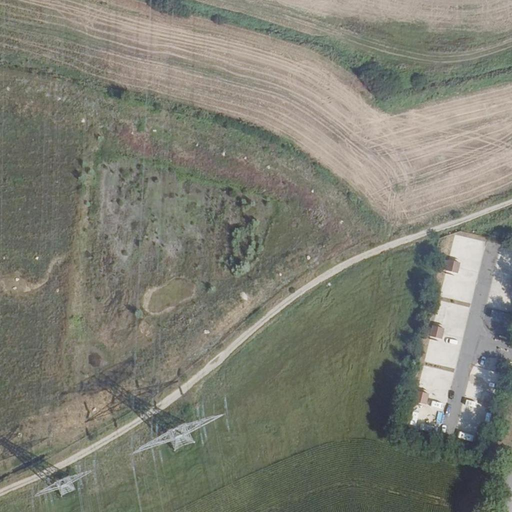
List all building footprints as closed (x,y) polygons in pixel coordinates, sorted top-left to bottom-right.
[(511,265),(511,264),(511,249),(500,246),(496,261),(511,265)] [(448,259),(445,271),(457,274),(460,263),(448,259)] [(466,263),(465,269),(476,272),(478,266),(466,263)] [(449,303),(448,308),(463,312),(464,307),(449,303)] [(492,310),(489,319),(506,324),(509,315),(492,310)] [(429,336),(441,339),(444,328),(432,325),(429,336)] [(439,362),(443,347),(428,343),(425,359),(439,362)] [(426,404),(428,393),(416,391),(415,403),(426,404)] [(491,409),(495,398),(485,395),(482,406),(491,409)] [(472,442),(477,427),(463,423),(458,438),(472,442)]
